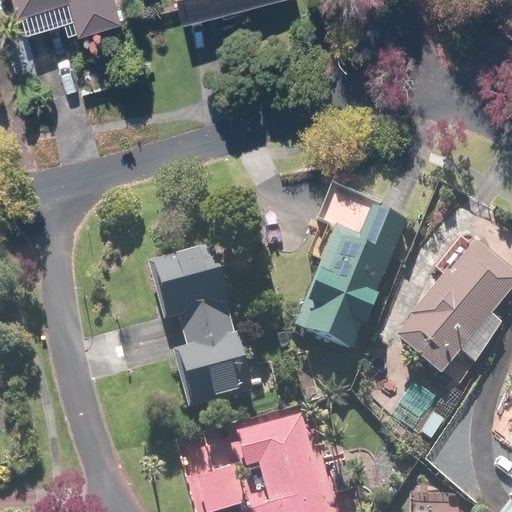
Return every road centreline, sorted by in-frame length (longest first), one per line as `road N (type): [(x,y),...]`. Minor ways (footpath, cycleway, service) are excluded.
road 1 (residential): [(343,100),(39,187)]
road 2 (residential): [(39,187),(63,328),(106,485)]
